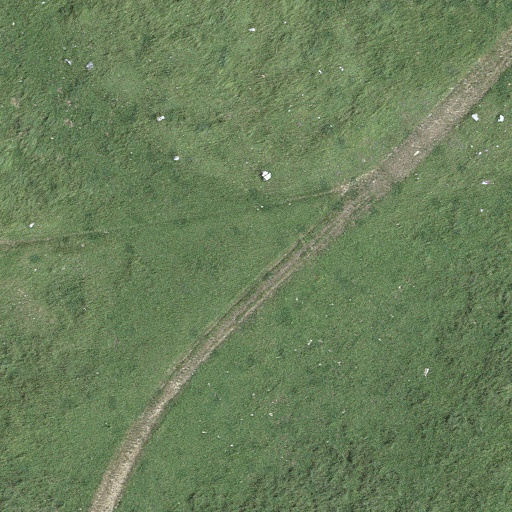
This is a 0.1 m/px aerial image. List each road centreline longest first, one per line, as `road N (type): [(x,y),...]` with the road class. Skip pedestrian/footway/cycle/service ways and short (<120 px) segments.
road 1 (track): [(511,46),(162,401),(101,511)]
road 2 (track): [(0,243),(54,246),(369,185)]
